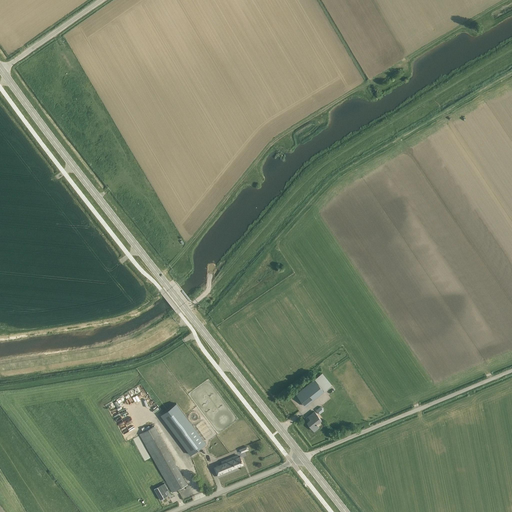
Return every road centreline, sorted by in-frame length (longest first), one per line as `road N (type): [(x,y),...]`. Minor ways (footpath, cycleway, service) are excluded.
road 1 (secondary): [(303,458),(1,71)]
road 2 (unclassified): [(303,458),(511,372)]
road 3 (track): [(0,368),(125,347),(150,339),(180,314)]
road 4 (unclassified): [(176,511),(303,458)]
road 5 (unclassified): [(1,71),(106,0)]
